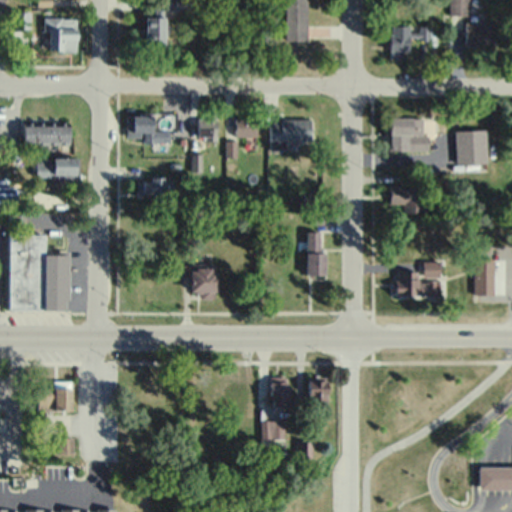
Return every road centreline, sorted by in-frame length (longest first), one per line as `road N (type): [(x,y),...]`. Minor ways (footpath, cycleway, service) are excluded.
road 1 (secondary): [(511,335),(0,338)]
road 2 (residential): [(511,83),(0,82)]
road 3 (residential): [(95,337),(96,0)]
road 4 (residential): [(349,336),(350,0)]
road 5 (residential): [(349,511),(349,336)]
